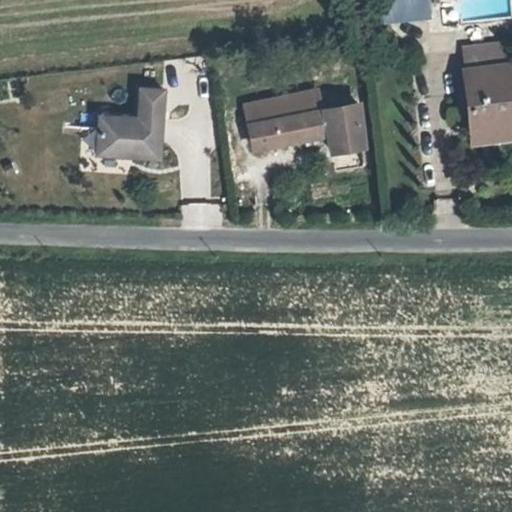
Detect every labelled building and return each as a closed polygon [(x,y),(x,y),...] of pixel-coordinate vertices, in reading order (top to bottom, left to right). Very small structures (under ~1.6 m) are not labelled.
[(423,0),(381,0),(385,26),(426,22),(423,0)] [(465,75),(463,76),(467,108),(459,109),(461,119),(469,118),(471,138),(474,137),(508,134),(511,133),(511,69),(500,71),(497,51),(463,55),(465,75)] [(133,93),(158,94),(160,66),(135,64),(133,93)] [(463,76),(455,77),(459,109),(467,108),(463,76)] [(96,90),(92,150),(153,155),(158,94),(133,93),(96,90)] [(247,146),(325,136),(330,172),(361,169),(351,105),(290,112),(289,104),(242,111),(247,146)] [(509,147),(508,134),(474,137),(476,151),(509,147)]
